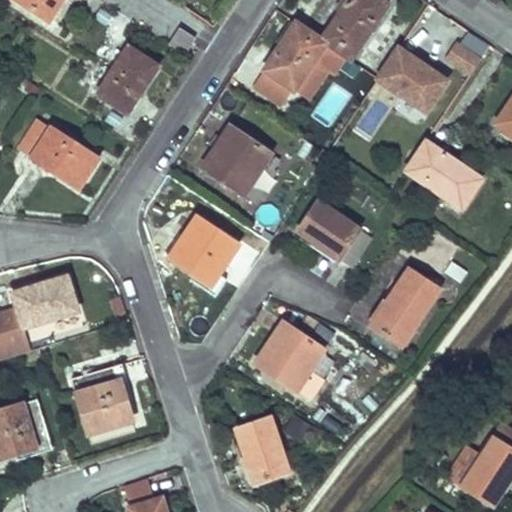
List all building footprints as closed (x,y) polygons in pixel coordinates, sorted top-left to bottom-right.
[(59,0),(20,0),(47,19),(59,0)] [(387,4),(381,0),(346,0),(320,39),(326,43),(350,59),(387,4)] [(320,39),(296,23),(264,70),(250,88),(280,108),(293,90),(326,43),(320,39)] [(193,36),(178,26),(168,41),(183,51),(193,36)] [(465,29),(445,59),(469,75),(489,46),(465,29)] [(157,65),(128,45),(97,93),(127,112),(157,65)] [(445,81),(397,48),(377,78),(424,111),(445,81)] [(333,128),(352,92),(332,81),(313,118),(333,128)] [(511,96),(494,122),(511,134),(511,96)] [(40,118),(20,149),(32,157),(53,127),(40,118)] [(270,153),(229,126),(202,168),(243,195),(270,153)] [(100,157),(53,127),(32,157),(80,188),(100,157)] [(480,177),(424,140),(404,169),(459,207),(480,177)] [(371,235),(318,200),(297,230),(350,266),(371,235)] [(211,226),(197,216),(168,258),(183,268),(211,226)] [(238,244),(211,226),(183,268),(210,285),(238,244)] [(439,288),(408,267),(372,324),(402,344),(439,288)] [(78,311),(66,276),(12,292),(17,307),(24,329),(25,328),(78,311)] [(24,329),(17,307),(3,312),(13,344),(28,340),(25,328),(24,329)] [(0,358),(31,349),(28,340),(13,344),(3,312),(0,312),(0,358)] [(324,349),(282,322),(255,363),(297,390),(324,349)] [(125,381),(120,365),(71,380),(87,434),(125,423),(118,396),(124,395),(119,382),(125,381)] [(314,369),(298,391),(308,399),(324,376),(314,369)] [(132,421),(124,395),(118,396),(125,423),(132,421)] [(52,448),(36,398),(0,409),(0,452),(20,446),(21,452),(35,447),(36,452),(52,448)] [(287,471),(270,418),(236,428),(254,482),(287,471)] [(493,503),(511,473),(511,427),(505,423),(496,437),(494,436),(484,449),(470,441),(449,473),(463,482),(462,484),(493,503)] [(0,458),(21,452),(20,446),(0,452),(0,458)] [(167,511),(163,497),(129,507),(130,511),(167,511)]
